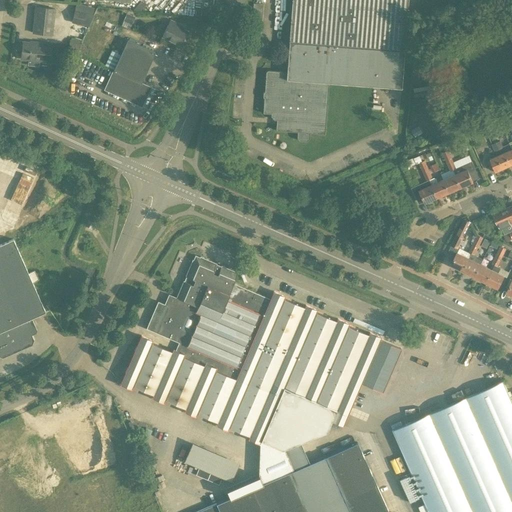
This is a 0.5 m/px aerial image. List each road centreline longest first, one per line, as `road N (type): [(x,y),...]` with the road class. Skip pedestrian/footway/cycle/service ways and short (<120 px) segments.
road 1 (unclassified): [(0,410),(40,392),(81,352),(157,178)]
road 2 (secondary): [(389,281),(157,178)]
road 3 (unclassified): [(157,178),(236,0)]
road 4 (secondary): [(157,178),(0,108)]
road 5 (residential): [(389,281),(408,242),(435,217),(511,184)]
road 6 (secondary): [(511,340),(389,281)]
